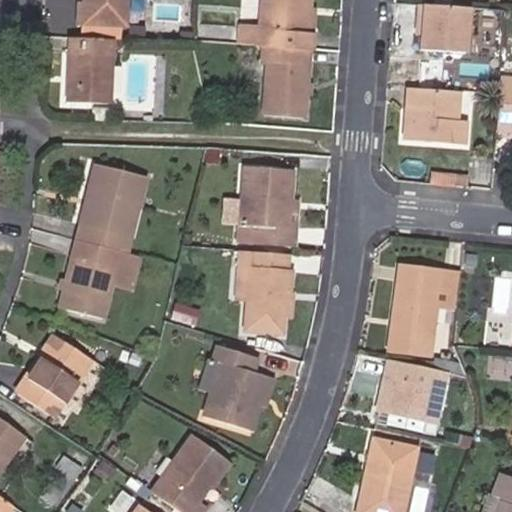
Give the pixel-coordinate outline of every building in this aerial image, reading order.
[(72,25),(122,27),(122,0),(79,0),(80,5),(73,4),(72,25)] [(314,50),(315,51),(316,34),(310,34),(311,9),(311,0),(259,0),(258,48),(263,49),(314,50)] [(471,7),(422,3),(421,25),(425,26),(424,38),(424,53),(467,56),(471,7)] [(310,119),(314,50),(263,49),(263,63),(268,63),(266,117),(310,119)] [(63,53),(62,106),(104,106),(106,55),(63,53)] [(511,82),(500,81),(496,133),(511,134),(511,82)] [(468,92),(414,88),(410,139),(472,144),(474,120),(466,119),(468,92)] [(94,171),(76,246),(118,256),(127,258),(130,242),(123,240),(129,214),(137,216),(145,182),(94,171)] [(297,232),(299,209),(301,179),(249,174),(244,243),(301,248),(302,233),(297,232)] [(223,224),(237,223),(235,197),(222,197),(223,224)] [(130,242),(137,216),(129,214),(123,240),(130,242)] [(118,256),(76,246),(72,259),(115,270),(118,256)] [(254,256),(243,255),(240,303),(251,303),(254,256)] [(295,297),(297,259),(254,256),(251,303),(249,335),(285,338),(288,308),(288,297),(295,297)] [(115,270),(72,259),(61,311),(102,321),(115,270)] [(463,277),(403,268),(395,320),(404,321),(398,355),(432,360),(440,309),(457,312),(463,277)] [(299,298),(295,297),(288,297),(288,308),(298,309),(299,298)] [(398,355),(404,321),(395,320),(390,354),(398,355)] [(92,361),(59,337),(19,390),(54,415),(62,403),(92,361)] [(258,410),(266,383),(252,379),(257,364),(220,352),(217,360),(224,362),(208,419),(251,433),(258,410)] [(92,361),(62,403),(74,411),(104,369),(92,361)] [(448,370),(387,362),(381,414),(391,415),(428,420),(441,422),(448,370)] [(274,385),(266,383),(258,410),(266,412),(274,385)] [(0,413),(0,467),(24,432),(0,413)] [(425,433),(428,420),(391,415),(389,428),(425,433)] [(365,437),(340,511),(385,511),(405,450),(365,437)] [(194,443),(155,498),(174,511),(207,511),(204,509),(196,503),(207,489),(214,494),(233,470),(194,443)] [(431,476),(434,450),(418,449),(415,475),(431,476)] [(84,470),(69,459),(42,498),(58,508),(84,470)] [(498,511),(511,511),(511,475),(501,471),(491,496),(503,501),(498,511)] [(196,503),(204,509),(214,494),(207,489),(196,503)] [(0,511),(10,511),(15,506),(0,496),(0,511)]
